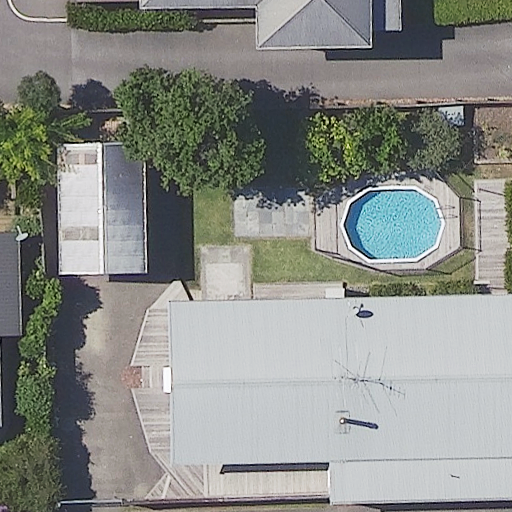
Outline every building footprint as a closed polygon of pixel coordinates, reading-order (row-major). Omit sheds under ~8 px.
[(260,54),(378,56),(378,34),(403,34),(403,0),(77,0),(77,11),(260,13),(260,54)] [(150,279),(151,160),(68,159),(66,278),(150,279)] [(429,186),(346,186),(346,267),(429,267),(429,186)] [(0,335),(17,335),(17,248),(0,247),(0,335)] [(511,504),(511,304),(175,303),(174,467),(331,468),(331,504),(511,504)]
